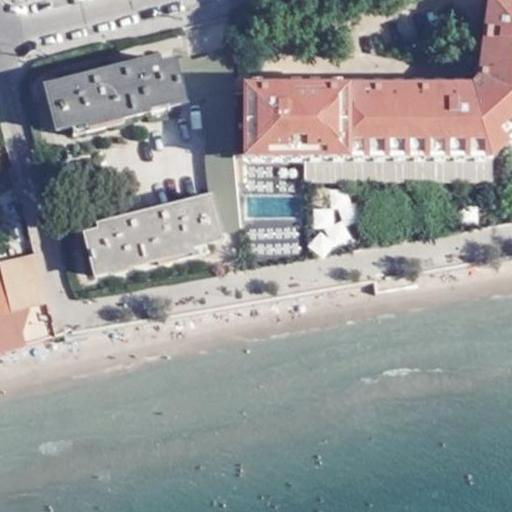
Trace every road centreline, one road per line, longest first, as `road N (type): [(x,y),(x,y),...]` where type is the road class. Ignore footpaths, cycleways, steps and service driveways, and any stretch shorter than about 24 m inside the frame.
road 1 (residential): [(0,52),(68,335)]
road 2 (residential): [(139,0),(0,37)]
